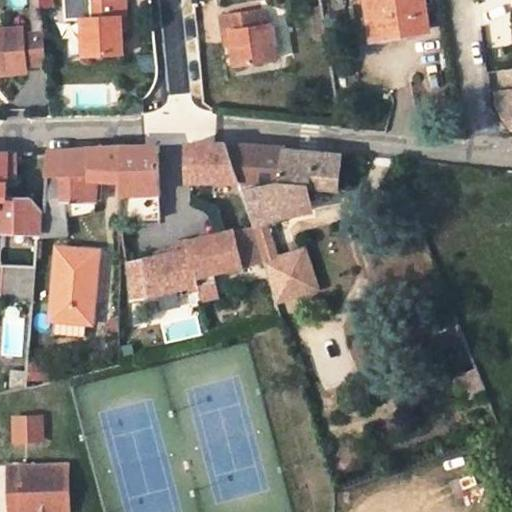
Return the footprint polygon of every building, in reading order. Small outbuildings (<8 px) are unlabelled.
[(32,0),(35,21),(43,20),(40,0),(32,0)] [(92,18),(90,0),(64,0),(66,20),(82,19),(82,18),(92,18)] [(125,0),(90,0),(92,18),(82,18),(82,19),(84,56),(123,53),(122,17),(126,17),(125,0)] [(366,0),(372,40),(428,31),(423,0),(366,0)] [(263,24),(261,7),(218,15),(220,32),(227,31),(231,64),(274,58),(269,23),(263,24)] [(36,33),(44,32),(43,20),(35,21),(36,33)] [(0,74),(27,71),(27,65),(47,63),(44,32),(36,33),(24,34),(23,28),(0,30),(0,74)] [(511,129),(511,89),(496,92),(497,107),(511,130),(511,129)] [(144,101),(125,102),(126,114),(144,113),(144,101)] [(190,181),(240,181),(230,143),(189,144),(190,181)] [(338,189),(342,154),(286,149),(286,147),(257,145),(230,143),(240,181),(244,192),(255,225),(253,226),(261,251),(276,246),(268,221),(288,214),(309,210),(304,185),(338,189)] [(95,210),(96,181),(121,181),(122,145),(71,151),(51,151),(49,155),(47,175),(48,176),(46,210),(40,211),(39,234),(39,238),(68,235),(67,216),(95,210)] [(121,218),(162,218),(158,145),(140,145),(122,145),(121,181),(121,218)] [(0,231),(3,232),(39,234),(40,211),(30,198),(8,197),(8,171),(17,171),(17,152),(0,151),(0,231)] [(199,291),(202,299),(220,296),(215,274),(265,262),(261,251),(253,226),(187,244),(199,291)] [(6,301),(36,302),(39,238),(39,234),(3,232),(3,272),(8,272),(6,301)] [(185,294),(199,291),(187,244),(171,248),(172,253),(128,265),(133,301),(182,287),(185,294)] [(94,320),(100,249),(61,246),(56,317),(60,317),(59,334),(89,337),(91,319),(94,320)] [(261,251),(265,262),(277,302),(318,289),(305,249),(279,257),(276,246),(261,251)] [(42,420),(16,421),(16,441),(42,440),(42,420)] [(69,511),(69,467),(19,468),(19,511),(69,511)] [(11,511),(19,511),(19,468),(11,468),(11,511)]
